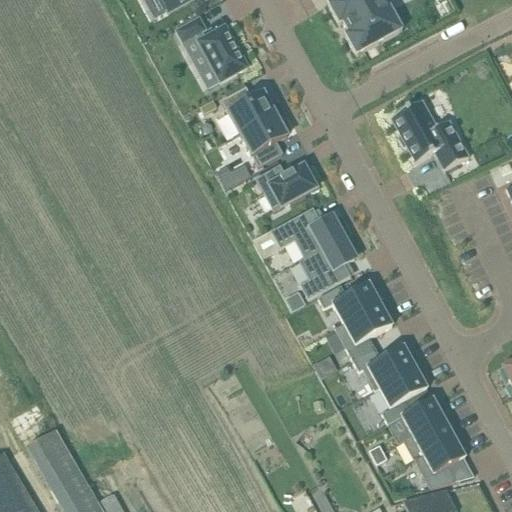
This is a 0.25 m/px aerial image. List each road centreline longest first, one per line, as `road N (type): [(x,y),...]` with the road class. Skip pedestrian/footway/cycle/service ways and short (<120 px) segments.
road 1 (residential): [(328,114),(511,458)]
road 2 (residential): [(328,114),(511,20)]
road 3 (residential): [(264,0),(328,114)]
